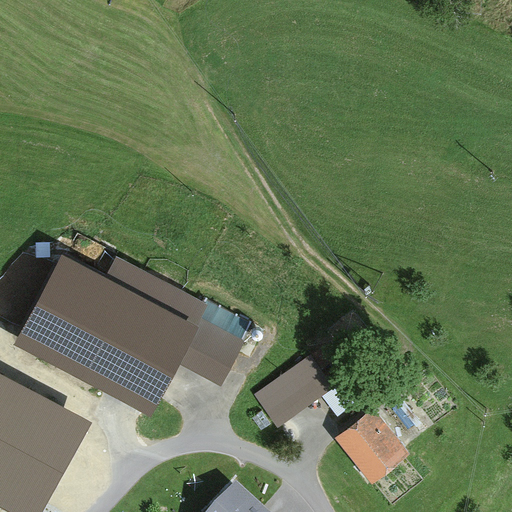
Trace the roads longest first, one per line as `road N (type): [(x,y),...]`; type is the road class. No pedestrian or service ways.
road 1 (track): [(292,473),(377,388),(387,346),(378,320),(291,233),(184,53),(172,0)]
road 2 (unclassified): [(95,511),(165,451),(210,442),(292,473),(325,511)]
road 3 (track): [(0,339),(104,416),(141,466)]
